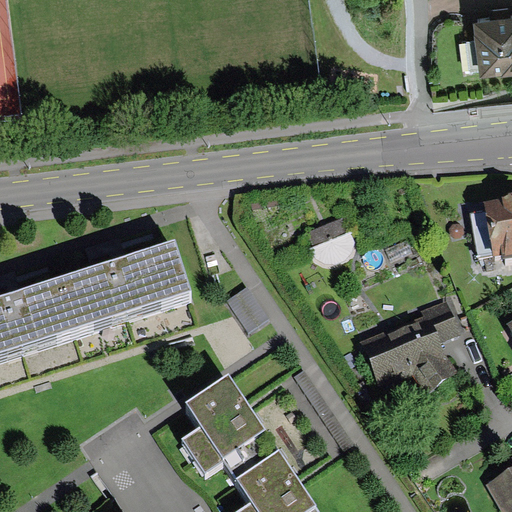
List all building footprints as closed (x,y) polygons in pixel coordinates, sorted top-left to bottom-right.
[(479,68),(480,76),(511,71),(511,15),(473,20),(475,39),(467,40),(470,69),(479,68)] [(484,213),(470,215),(478,261),(492,259),(493,263),(503,261),(504,267),(511,265),(511,202),(483,208),(484,213)] [(343,220),(308,234),(314,249),(349,234),(343,220)] [(351,234),(349,234),(314,249),(311,250),(316,260),(325,265),(336,267),(346,262),(353,254),(355,244),(351,234)] [(385,251),(392,264),(413,254),(407,241),(385,251)] [(0,363),(194,303),(179,254),(112,274),(5,308),(0,309),(0,363)] [(233,303),(251,333),(272,319),(254,290),(233,303)] [(462,337),(448,304),(428,312),(430,318),(362,344),(380,390),(414,377),(427,396),(458,373),(445,356),(441,345),(462,337)] [(280,462),(229,387),(189,414),(204,436),(183,451),(206,483),(225,470),(239,490),(280,462)] [(511,511),(511,459),(511,460),(511,462),(511,473),(488,487),(501,511),(511,511)] [(313,511),(280,462),(239,490),(252,510),(250,511),(313,511)]
